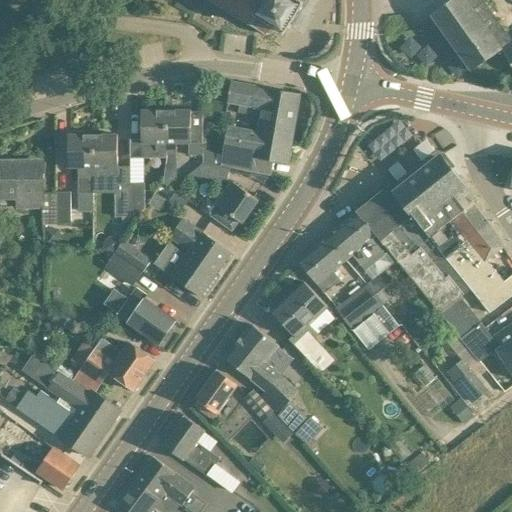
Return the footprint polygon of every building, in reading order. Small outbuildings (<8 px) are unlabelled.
[(172,0),(173,0),(211,0),(231,12),(268,35),(273,25),(286,33),(290,27),(305,2),(301,0),(172,0)] [(482,0),(452,0),(432,15),(472,71),(502,50),(511,64),(511,40),(511,41),(493,15),(482,0)] [(223,155),(221,165),(222,165),(251,171),(254,157),(255,157),(288,163),(301,94),(266,88),(238,83),(232,82),(228,102),(233,103),(233,104),(240,105),(239,112),(261,116),(258,132),(228,126),(223,155)] [(166,111),(166,152),(167,152),(167,156),(177,156),(177,154),(176,145),(189,145),(189,155),(203,154),(203,143),(202,111),(191,112),(191,110),(166,111)] [(142,140),(142,158),(167,158),(167,156),(167,152),(166,152),(166,111),(142,111),(142,140)] [(382,160),(413,134),(400,117),(368,144),(382,160)] [(69,135),(67,168),(78,168),(78,194),(93,194),(93,193),(93,181),(93,135),(69,135)] [(93,181),(93,193),(118,193),(118,183),(118,181),(118,168),(118,135),(93,135),(93,181)] [(401,186),(395,191),(439,249),(471,290),(472,289),(490,313),(511,296),(511,294),(505,285),(506,284),(505,282),(487,260),(504,247),(489,224),(482,216),(473,203),(477,200),(452,169),(455,167),(445,154),(437,152),(423,164),(422,163),(409,173),(410,174),(399,183),(401,186)] [(0,198),(18,199),(18,206),(43,206),(43,192),(43,162),(0,162),(0,198)] [(204,163),(189,175),(227,183),(230,169),(224,167),(222,167),(204,163)] [(165,174),(164,184),(167,184),(177,180),(177,174),(165,174)] [(217,205),(210,216),(216,221),(232,232),(240,221),(243,223),(259,201),(235,184),(231,181),(215,204),(217,205)] [(118,193),(118,217),(122,217),(131,217),(131,183),(118,183),(118,193)] [(143,183),(131,183),(131,217),(139,217),(146,208),(146,183),(143,183)] [(439,315),(440,314),(461,340),(482,323),(461,297),(471,290),(439,249),(395,191),(390,185),(383,191),(356,213),(376,237),(378,236),(383,243),(439,315)] [(58,192),(57,224),(71,224),(71,192),(58,192)] [(175,193),(169,202),(182,210),(188,201),(175,193)] [(352,216),(326,237),(345,259),(349,255),(350,256),(351,257),(354,255),(366,270),(386,254),(373,239),(376,237),(356,213),(352,216)] [(184,219),(171,238),(189,251),(187,254),(216,274),(230,254),(231,254),(232,252),(184,219)] [(47,240),(60,240),(60,227),(46,227),(47,240)] [(116,251),(123,241),(117,237),(109,236),(105,242),(104,251),(116,251)] [(326,237),(298,260),(324,293),(325,293),(341,280),(333,271),(350,256),(349,255),(345,259),(326,237)] [(123,241),(116,251),(145,270),(150,262),(151,260),(143,254),(123,241)] [(169,242),(154,264),(201,297),(202,295),(202,294),(216,274),(187,254),(169,242)] [(116,251),(105,268),(133,287),(145,270),(116,251)] [(378,276),(370,282),(387,302),(394,297),(378,276)] [(278,307),(272,312),(290,331),(294,335),(289,339),(294,345),(300,351),(321,373),(334,361),(325,352),(322,355),(310,342),(318,334),(304,320),(307,317),(325,303),(319,297),(305,282),(304,283),(303,282),(299,281),(293,287),(294,291),(295,292),(289,297),(288,298),(285,295),(275,304),(278,307)] [(370,282),(335,309),(351,330),(384,304),(387,302),(370,282)] [(136,288),(119,313),(121,315),(160,343),(162,341),(166,340),(170,334),(169,330),(170,328),(174,323),(175,321),(157,309),(161,304),(153,298),(153,299),(136,288)] [(400,326),(384,306),(353,330),(369,350),(400,326)] [(61,315),(58,322),(67,327),(71,319),(61,315)] [(492,336),(482,323),(461,340),(479,362),(488,355),(493,351),(494,353),(498,350),(499,351),(511,371),(511,325),(495,337),(497,339),(495,340),(492,336)] [(252,324),(225,358),(267,392),(265,395),(262,399),(279,417),(279,416),(291,401),(299,392),(281,375),(281,374),(262,360),(276,343),(252,324)] [(85,341),(72,360),(79,365),(82,367),(73,381),(90,393),(92,390),(95,393),(109,372),(110,373),(135,390),(156,361),(130,343),(124,352),(104,338),(103,339),(102,339),(95,348),(85,341)] [(28,392),(18,407),(59,436),(87,456),(89,457),(121,411),(95,393),(92,390),(90,393),(73,381),(70,380),(57,371),(37,357),(26,373),(61,398),(78,410),(75,414),(74,415),(57,403),(40,392),(37,397),(28,392)] [(489,389),(464,359),(446,373),(472,404),(489,389)] [(198,400),(194,405),(212,418),(213,419),(238,385),(236,383),(217,369),(196,399),(198,400)] [(12,389),(6,399),(17,407),(24,396),(12,389)] [(254,390),(244,398),(264,421),(264,422),(273,432),(284,423),(274,412),(254,390)] [(450,408),(465,425),(475,416),(461,398),(450,408)] [(163,445),(208,476),(220,459),(215,456),(206,450),(195,442),(203,430),(184,415),(163,445)] [(17,451),(11,460),(18,465),(26,471),(27,469),(39,477),(42,474),(64,489),(80,466),(57,450),(46,467),(28,456),(28,457),(17,451)] [(430,462),(422,452),(406,465),(414,475),(430,462)] [(159,502),(159,505),(167,496),(182,507),(182,506),(190,511),(200,511),(206,504),(191,493),(195,488),(154,457),(136,481),(159,502)] [(249,463),(260,472),(265,467),(254,457),(249,463)] [(159,502),(136,481),(119,504),(129,511),(160,511),(156,509),(159,505),(159,502)]
